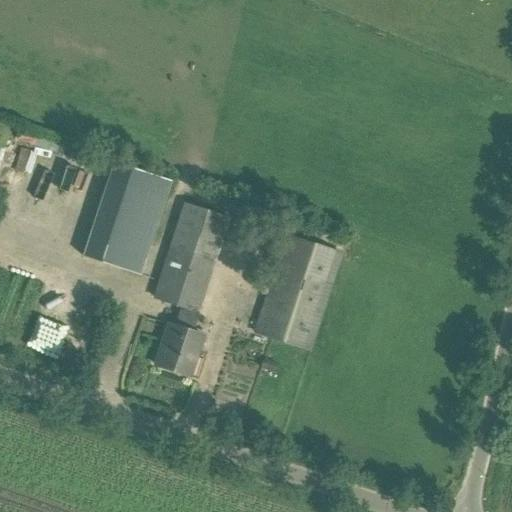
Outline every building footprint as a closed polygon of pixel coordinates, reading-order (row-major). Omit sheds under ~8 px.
[(80,189),(81,156),(56,155),(55,188),(80,189)] [(120,173),(94,259),(152,276),(181,182),(143,171),(140,179),(120,173)] [(184,202),(152,299),(179,309),(174,326),(191,332),(197,314),(213,266),(229,217),(184,202)] [(285,234),(252,333),(310,352),(343,253),(285,234)] [(0,295),(9,298),(14,279),(0,275),(0,295)] [(51,311),(58,292),(41,285),(34,304),(44,308),(51,311)] [(167,324),(154,366),(190,378),(204,336),(167,324)] [(264,360),(261,368),(273,372),(275,363),(264,360)]
